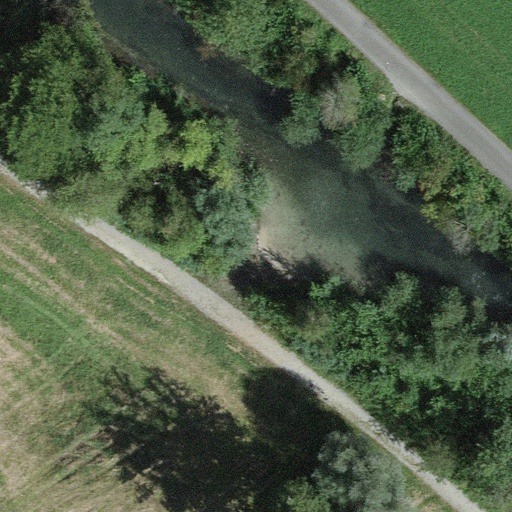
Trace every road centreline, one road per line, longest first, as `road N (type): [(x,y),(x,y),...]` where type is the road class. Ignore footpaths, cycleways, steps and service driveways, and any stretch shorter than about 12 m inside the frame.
road 1 (track): [(459,511),(375,433),(0,168)]
road 2 (track): [(321,0),(511,175)]
